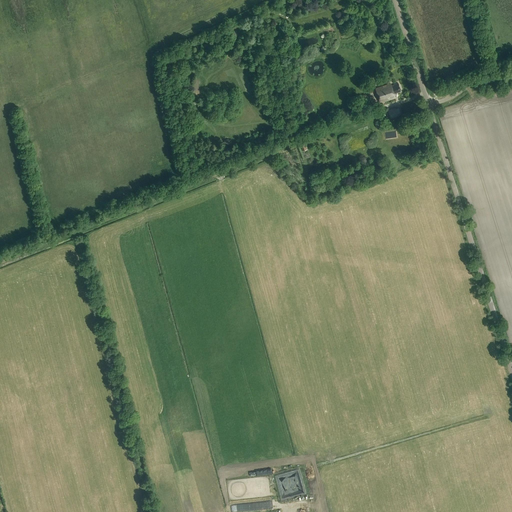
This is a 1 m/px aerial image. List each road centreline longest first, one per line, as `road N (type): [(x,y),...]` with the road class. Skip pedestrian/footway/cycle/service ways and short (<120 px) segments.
road 1 (track): [(0,262),(294,144)]
road 2 (track): [(77,230),(152,511)]
road 3 (tertiary): [(511,371),(428,105)]
